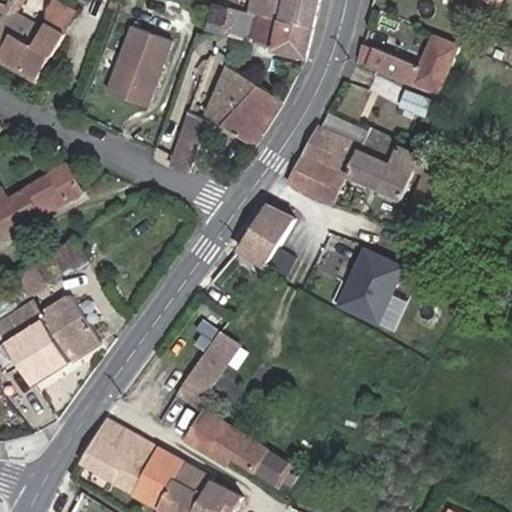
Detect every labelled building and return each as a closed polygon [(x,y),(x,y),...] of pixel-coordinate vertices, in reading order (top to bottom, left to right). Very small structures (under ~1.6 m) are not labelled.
[(67,30),(81,11),(66,0),(52,0),(43,13),(67,30)] [(247,0),(245,10),(255,12),(260,14),(317,27),(322,0),(247,0)] [(0,55),(39,78),(66,31),(50,22),(46,28),(0,2),(0,55)] [(233,7),(214,2),(208,29),(226,33),(233,7)] [(233,7),(226,33),(248,38),(255,12),(245,10),(233,7)] [(317,27),(260,14),(254,39),(276,44),(275,49),(310,57),(313,50),(317,27)] [(150,104),(174,40),(135,25),(111,89),(150,104)] [(459,46),(436,36),(422,67),(416,82),(440,91),(459,46)] [(367,63),(372,50),(365,47),(360,60),(367,63)] [(403,77),(409,62),(373,47),(372,50),(367,63),(403,77)] [(416,82),(422,67),(409,62),(403,77),(416,82)] [(257,145),(284,101),(229,64),(208,111),(257,145)] [(374,90),(400,98),(405,82),(379,74),(374,90)] [(428,114),(434,97),(406,86),(400,104),(428,114)] [(193,110),(176,154),(172,165),(192,172),(211,119),(193,110)] [(323,124),(290,181),(335,202),(349,174),(364,142),(323,124)] [(364,142),(349,174),(403,200),(422,153),(401,144),(403,140),(372,126),(364,142)] [(10,199),(3,186),(0,188),(0,227),(6,239),(86,193),(70,165),(10,199)] [(471,189),(425,170),(413,203),(439,214),(457,221),(471,189)] [(298,218),(271,206),(241,247),(269,263),(298,218)] [(457,221),(439,214),(435,224),(454,231),(457,221)] [(298,218),(269,263),(284,273),(313,224),(298,218)] [(87,261),(74,239),(39,261),(52,280),(73,267),(74,269),(87,261)] [(396,330),(410,299),(393,291),(406,262),(362,242),(335,303),(396,330)] [(0,304),(0,324),(36,383),(103,341),(73,294),(43,312),(36,302),(24,308),(16,295),(0,304)] [(233,354),(241,342),(223,330),(215,342),(233,354)] [(206,394),(233,354),(217,343),(215,342),(188,383),(206,394)] [(206,394),(188,383),(181,394),(199,405),(206,394)] [(207,410),(188,440),(228,464),(232,457),(279,485),(282,480),(292,486),(298,475),(290,469),(292,464),(207,410)] [(109,418),(81,462),(110,477),(123,452),(132,457),(143,437),(109,418)] [(123,452),(110,477),(161,506),(186,461),(143,437),(132,457),(123,452)] [(161,506),(160,507),(170,511),(194,511),(213,475),(186,461),(161,506)] [(213,475),(194,511),(236,511),(246,493),(213,475)]
